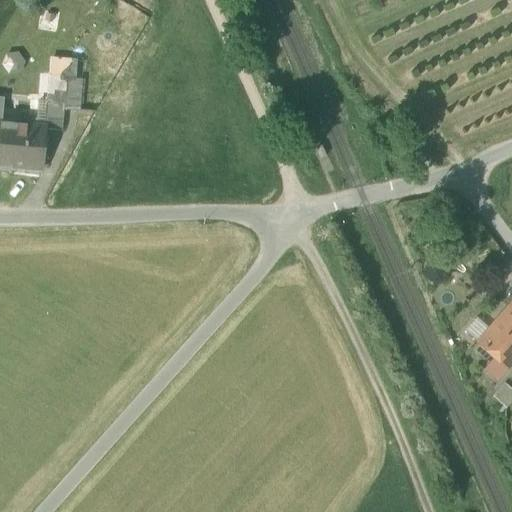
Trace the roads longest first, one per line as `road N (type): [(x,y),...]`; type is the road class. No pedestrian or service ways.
road 1 (residential): [(294,213),(263,261),(46,511)]
road 2 (track): [(294,213),(438,511)]
road 3 (residential): [(0,214),(294,213)]
road 4 (track): [(294,213),(208,0)]
road 5 (residential): [(294,213),(449,171)]
